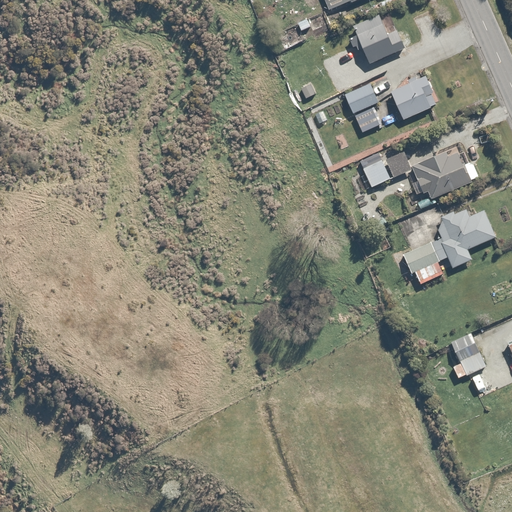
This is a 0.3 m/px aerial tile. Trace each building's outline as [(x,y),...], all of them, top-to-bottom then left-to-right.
[(325,0),(330,11),(359,0),(325,0)] [(333,31),(324,10),(297,22),(305,40),(315,36),(316,39),(333,31)] [(381,15),(355,25),(370,64),(406,50),(398,29),(388,33),(381,15)] [(365,80),(354,59),(333,69),(343,91),(365,80)] [(426,76),(392,91),(405,120),(439,104),(426,76)] [(356,116),(361,113),(365,121),(374,117),(370,109),(381,103),(370,81),(345,94),(356,116)] [(473,162),(465,165),(460,153),(449,157),(448,153),(414,166),(419,180),(424,179),(433,200),(472,184),(471,181),(479,178),(473,162)] [(392,180),(381,157),(362,166),(373,189),(392,180)] [(357,159),(342,166),(351,183),(365,176),(357,159)] [(440,275),(435,265),(449,259),(453,268),(472,260),(469,252),(499,239),(486,209),(472,215),(469,207),(442,218),(450,236),(403,257),(409,271),(402,275),(409,291),(421,286),(420,283),(440,275)] [(459,379),(486,367),(472,335),(450,344),(458,363),(453,365),(459,379)]
